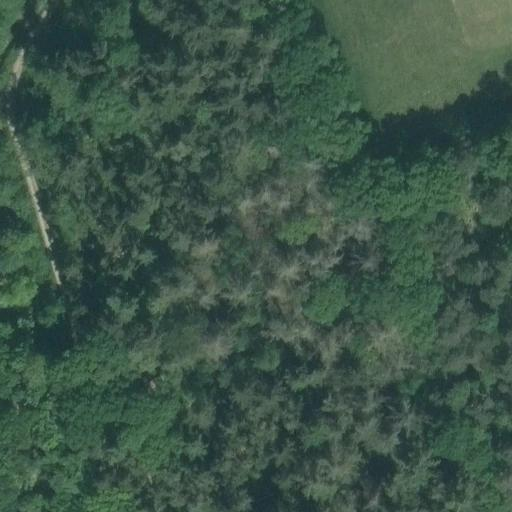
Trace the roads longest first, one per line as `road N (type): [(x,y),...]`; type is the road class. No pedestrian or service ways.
road 1 (track): [(293,0),(500,511)]
road 2 (track): [(59,0),(10,81),(14,136),(130,511)]
